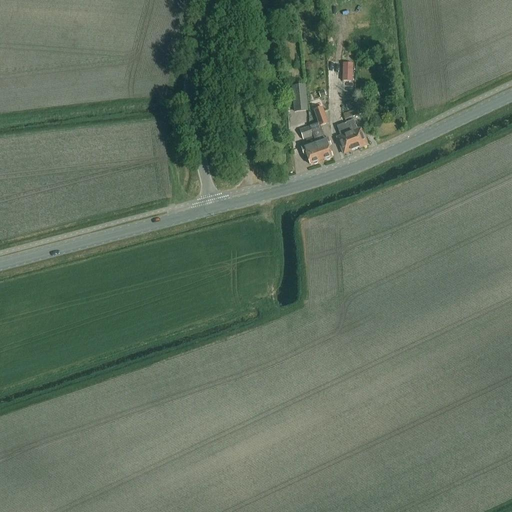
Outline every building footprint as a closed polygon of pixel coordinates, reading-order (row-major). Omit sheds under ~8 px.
[(344,64),(344,82),(354,82),(354,64),(344,64)] [(292,86),(294,113),(308,112),(306,85),(292,86)] [(361,103),(355,106),(359,115),(365,113),(361,103)] [(309,127),(312,137),(321,162),(326,160),(327,161),(330,160),(330,158),(333,157),(329,147),(332,146),(329,137),(325,139),(321,126),(329,123),(323,108),(314,111),(319,124),(318,124),(309,127)] [(355,110),(344,114),(346,120),(357,115),(355,110)] [(345,124),(349,133),(356,150),(367,145),(361,128),(357,130),(354,120),(345,124)] [(337,127),(340,136),(337,137),(344,154),(356,150),(349,133),(345,124),(337,127)] [(318,163),(321,162),(312,137),(309,127),(300,130),(303,140),(306,139),(308,145),(301,147),(303,153),(306,152),(311,165),(313,164),(315,165),(317,164),(318,163)]
